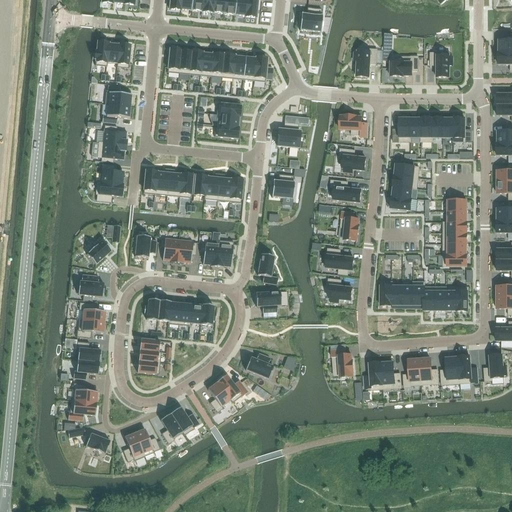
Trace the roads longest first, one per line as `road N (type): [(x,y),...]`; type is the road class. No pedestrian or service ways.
road 1 (residential): [(477,96),(486,122),(482,332),(474,340),(379,345),(361,335),(361,313),(380,99)]
road 2 (tertiary): [(5,485),(49,18)]
road 3 (residential): [(232,290),(238,325),(224,351),(160,401),(138,401),(120,382),(119,336),(126,299),(152,281)]
road 4 (residential): [(258,159),(244,278),(232,290)]
road 5 (residential): [(154,27),(147,146)]
